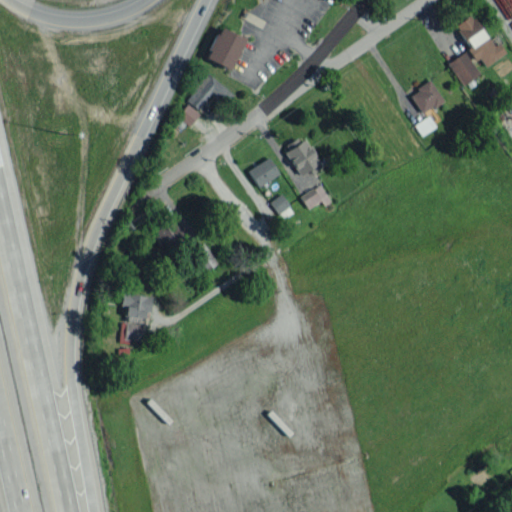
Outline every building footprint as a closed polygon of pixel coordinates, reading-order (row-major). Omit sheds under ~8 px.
[(482,67),(503,52),(496,41),(491,45),(469,14),(453,25),(482,67)] [(203,58),(229,69),(242,37),(216,27),(203,58)] [(446,61),(459,85),(477,75),(464,51),(446,61)] [(183,99),(196,109),(209,93),(223,104),(231,93),(205,72),(183,99)] [(421,113),(442,99),(428,80),(407,94),(421,113)] [(175,117),(188,126),(197,112),(184,103),(175,117)] [(311,173),(321,166),(302,136),(281,149),(298,175),(308,169),(311,173)] [(246,170),(257,186),(277,173),(267,157),(246,170)] [(322,205),(329,201),(318,183),(298,196),(306,208),(319,200),(322,205)] [(278,217),(290,211),(280,193),(269,200),(278,217)] [(152,229),(164,249),(183,236),(171,217),(152,229)] [(188,253),(203,271),(215,261),(201,243),(188,253)] [(147,295),(119,293),(119,306),(122,306),(122,316),(146,317),(147,295)]
